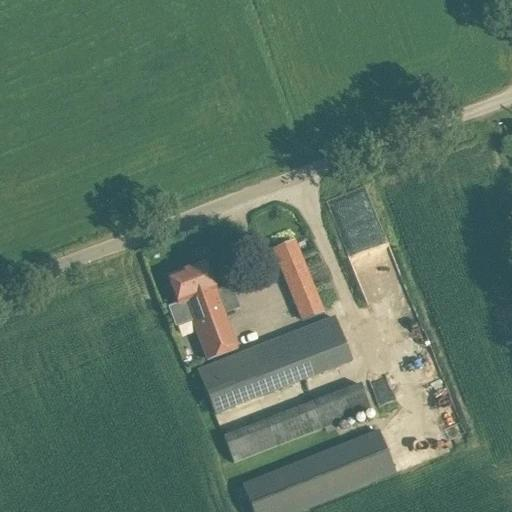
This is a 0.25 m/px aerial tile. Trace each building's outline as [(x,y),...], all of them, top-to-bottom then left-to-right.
[(436,372),(365,186),(329,200),(400,386),(436,372)] [(300,315),(319,308),(293,240),(275,247),(300,315)] [(189,318),(220,305),(205,264),(168,278),(178,304),(167,308),(175,328),(191,322),(189,318)] [(241,359),(221,305),(220,305),(189,318),(191,322),(209,371),(241,359)] [(334,319),(256,348),(273,392),(273,394),(351,364),(334,319)] [(225,437),(235,464),(320,431),(310,404),(225,437)] [(302,511),(396,476),(379,431),(243,485),(252,511),(302,511)]
